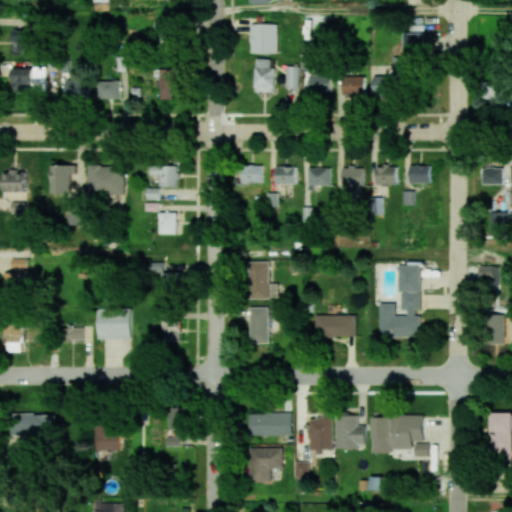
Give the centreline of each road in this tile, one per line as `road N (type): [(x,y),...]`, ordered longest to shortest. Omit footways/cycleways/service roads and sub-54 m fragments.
road 1 (residential): [(0,375),(511,374)]
road 2 (residential): [(458,511),(459,0)]
road 3 (residential): [(0,131),(511,131)]
road 4 (residential): [(214,511),(214,0)]
